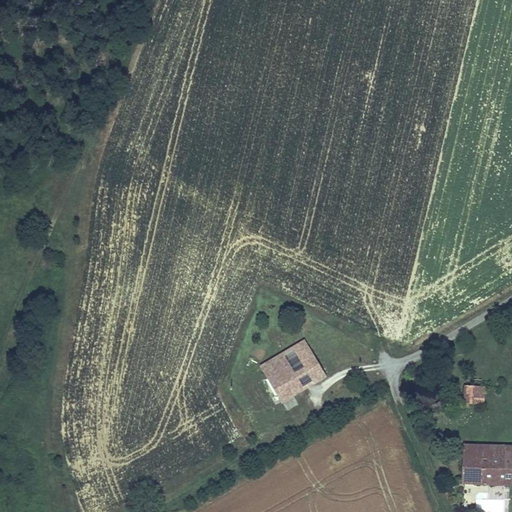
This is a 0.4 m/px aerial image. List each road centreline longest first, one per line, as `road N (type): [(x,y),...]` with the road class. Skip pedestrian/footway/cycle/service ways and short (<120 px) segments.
road 1 (track): [(442,511),(390,369)]
road 2 (unclassified): [(390,369),(511,299)]
